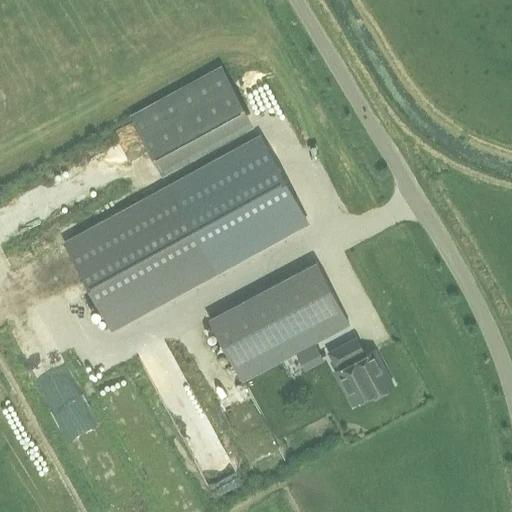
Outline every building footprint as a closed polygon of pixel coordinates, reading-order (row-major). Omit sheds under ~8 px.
[(130,115),(155,161),(246,111),(221,66),(130,115)] [(21,101),(0,104),(0,151),(17,251),(46,246),(21,101)] [(261,139),(170,189),(169,187),(64,245),(109,328),(215,270),(212,264),(303,215),(261,139)] [(315,265),(209,322),(240,381),(346,324),(315,265)] [(357,338),(330,353),(338,369),(335,371),(352,404),(367,397),(368,399),(393,386),(375,351),(363,357),(361,353),(364,351),(357,338)]
